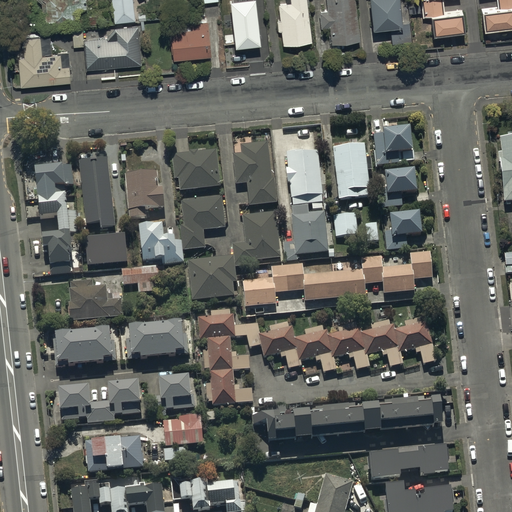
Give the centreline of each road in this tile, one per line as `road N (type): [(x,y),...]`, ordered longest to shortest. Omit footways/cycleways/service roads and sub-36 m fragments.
road 1 (residential): [(0,118),(449,80)]
road 2 (residential): [(449,80),(500,511)]
road 3 (secondary): [(25,511),(0,277)]
